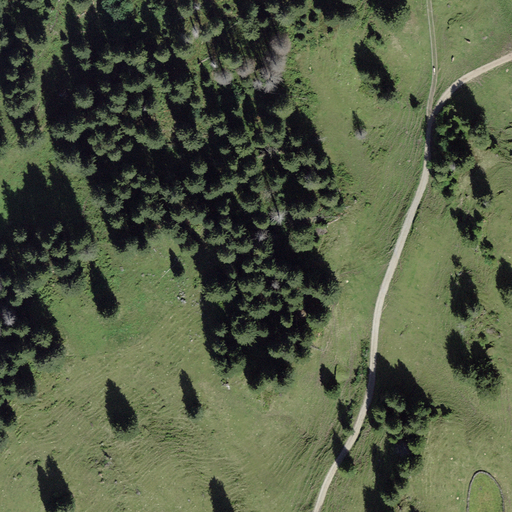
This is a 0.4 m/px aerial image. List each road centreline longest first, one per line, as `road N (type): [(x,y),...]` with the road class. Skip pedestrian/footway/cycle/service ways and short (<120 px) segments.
road 1 (track): [(319,511),(359,404),(369,342),(422,181),(429,126)]
road 2 (track): [(427,0),(429,126)]
